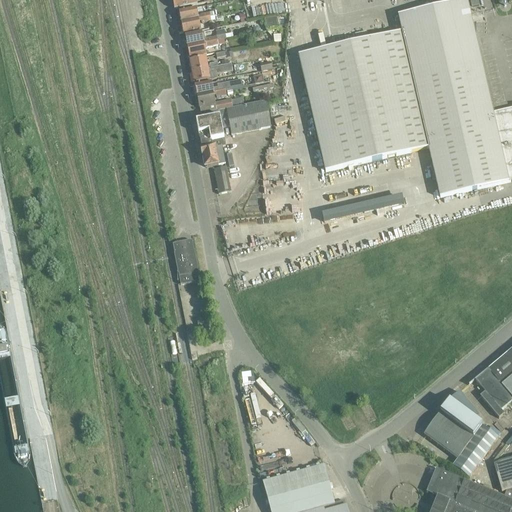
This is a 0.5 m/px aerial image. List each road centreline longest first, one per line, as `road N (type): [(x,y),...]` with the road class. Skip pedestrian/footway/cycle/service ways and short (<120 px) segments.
road 1 (residential): [(228,328),(162,0)]
road 2 (residential): [(341,460),(511,327)]
road 3 (unclassified): [(36,408),(0,217)]
road 4 (residential): [(256,511),(228,328)]
road 5 (residential): [(341,460),(228,328)]
